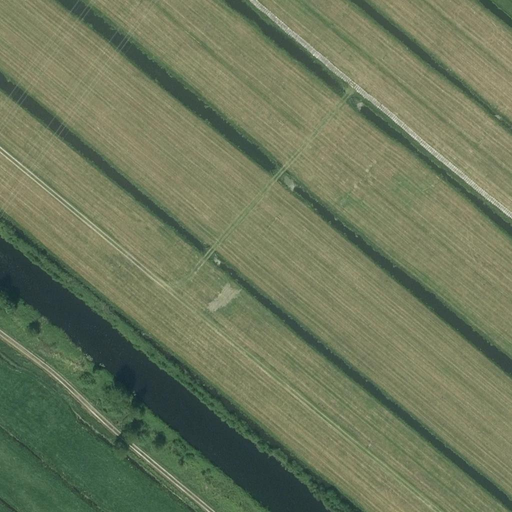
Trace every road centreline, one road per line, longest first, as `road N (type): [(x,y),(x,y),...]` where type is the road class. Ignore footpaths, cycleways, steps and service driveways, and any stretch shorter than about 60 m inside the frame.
road 1 (track): [(436,511),(0,152)]
road 2 (track): [(511,215),(253,0)]
road 3 (track): [(354,86),(189,275),(159,284)]
